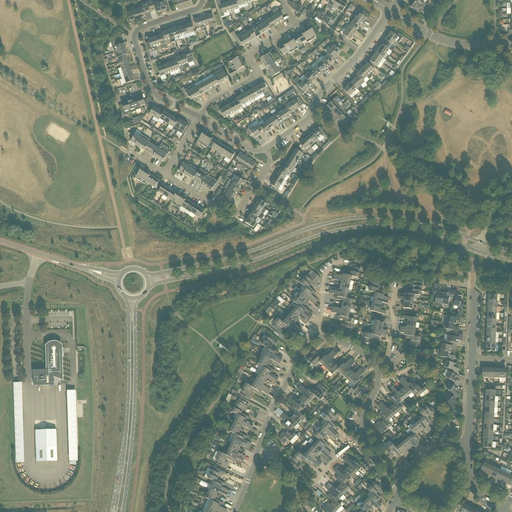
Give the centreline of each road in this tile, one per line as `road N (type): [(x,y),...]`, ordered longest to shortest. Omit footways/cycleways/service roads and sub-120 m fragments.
road 1 (tertiary): [(480,242),(416,221),(356,217),(147,276)]
road 2 (tertiary): [(149,285),(366,226),(414,230),(477,251)]
road 3 (tertiary): [(129,298),(129,402),(114,511)]
road 4 (tertiary): [(122,511),(134,299)]
road 5 (residential): [(234,511),(296,350),(319,337)]
road 6 (residential): [(264,148),(269,164),(231,216),(163,174)]
road 7 (residential): [(199,117),(210,101),(255,76),(250,53),(296,24)]
road 8 (residential): [(360,52),(320,92),(309,117),(264,148)]
road 9 (residential): [(150,87),(133,34),(202,0)]
